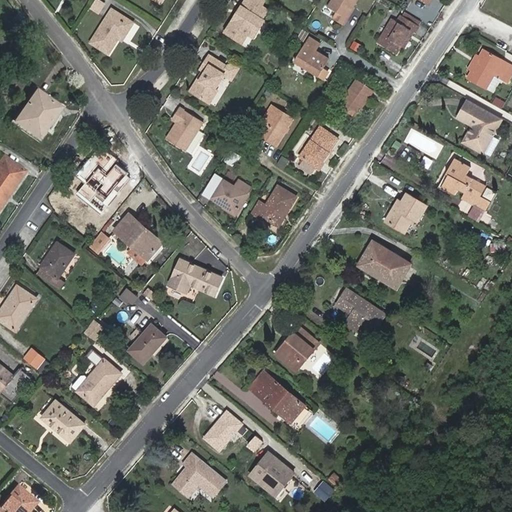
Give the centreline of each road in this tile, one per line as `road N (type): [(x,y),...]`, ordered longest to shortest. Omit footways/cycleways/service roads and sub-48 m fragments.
road 1 (residential): [(273,294),(477,0)]
road 2 (residential): [(82,499),(273,294)]
road 3 (residential): [(110,96),(273,294)]
road 4 (residential): [(0,258),(110,96)]
road 5 (residential): [(209,0),(161,78),(110,96)]
road 6 (residential): [(26,0),(110,96)]
